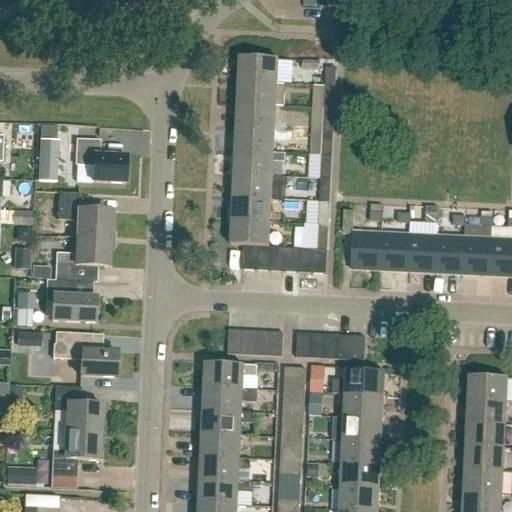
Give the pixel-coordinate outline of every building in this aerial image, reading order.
[(239,84),(278,86),(279,61),(241,59),(239,84)] [(303,71),(320,72),(320,65),(303,64),(303,71)] [(335,89),(336,71),(327,71),(326,88),(335,89)] [(239,84),(238,107),(277,109),(277,108),(278,86),(239,84)] [(334,112),(335,94),(325,94),(325,112),(334,112)] [(276,132),(277,109),(238,107),(237,130),(276,132)] [(333,135),(334,117),(324,117),(324,135),(333,135)] [(42,128),(41,140),(57,141),(58,129),(42,128)] [(275,155),(276,132),(237,130),(236,154),(275,155)] [(332,159),(333,141),(323,140),(322,158),(332,159)] [(41,142),(39,183),(56,184),(58,143),(41,142)] [(126,186),(127,159),(100,157),(100,144),(77,142),(76,167),(93,168),(92,184),(126,186)] [(236,154),(235,177),(273,179),(274,163),(285,163),(285,156),(275,155),(236,154)] [(331,182),(332,164),(322,163),(321,181),(331,182)] [(76,167),(75,183),(92,184),(93,168),(76,167)] [(272,202),(273,179),(235,177),(233,200),(272,202)] [(330,205),(331,187),(321,187),(320,205),(330,205)] [(77,240),(113,242),(113,241),(111,241),(112,213),(80,211),(81,196),(59,195),(58,222),(78,223),(77,240)] [(271,225),(272,202),(233,200),(232,223),(271,225)] [(371,214),(370,224),(382,224),(383,215),(382,215),(383,207),(371,206),(371,214)] [(329,228),(329,211),(320,210),(319,228),(329,228)] [(0,212),(0,225),(13,226),(14,214),(0,212)] [(342,236),(341,255),(352,256),(353,237),(353,235),(355,213),(344,213),(343,236),(342,236)] [(14,214),(13,226),(31,227),(32,214),(14,214)] [(481,220),(481,229),(493,230),(493,221),(491,220),(492,214),(482,214),(482,220),(481,220)] [(398,216),(398,225),(410,226),(410,225),(411,216),(409,216),(398,216)] [(438,227),(438,218),(426,217),(426,226),(438,227)] [(465,228),(466,219),(454,218),(453,227),(465,228)] [(232,223),(231,248),(243,248),(258,249),(270,250),(271,225),(232,223)] [(410,238),(408,274),(435,276),(437,239),(438,227),(426,226),(410,225),(410,226),(410,238)] [(465,240),(463,277),(491,278),(492,242),(493,230),(481,229),(465,229),(465,240)] [(492,242),(491,278),(511,279),(511,230),(508,230),(493,230),(492,242)] [(327,252),(328,234),(319,233),(318,251),(327,252)] [(353,237),(352,272),(380,273),(382,236),(354,235),(353,237)] [(382,236),(380,273),(408,274),(410,238),(382,236)] [(437,239),(435,276),(463,277),(465,240),(437,239)] [(113,242),(77,240),(76,256),(56,255),(55,282),(77,283),(78,268),(109,269),(111,242),(113,242)] [(256,273),(258,249),(243,249),(242,272),(256,273)] [(270,274),(272,250),(258,249),(256,273),(270,274)] [(284,274),(286,251),(272,250),(270,274),(284,274)] [(30,251),(15,251),(14,270),(29,271),(30,251)] [(298,275),(300,252),(286,251),(284,274),(298,275)] [(312,276),(313,252),(300,252),(298,275),(312,276)] [(313,252),(312,276),(326,277),(327,253),(313,252)] [(95,325),(97,299),(76,298),(77,285),(47,283),(46,304),(52,304),(51,322),(95,325)] [(31,313),(17,313),(17,328),(31,329),(31,313)] [(242,358),(244,334),(229,333),(228,357),(242,358)] [(256,358),(257,334),(244,334),(242,358),(256,358)] [(269,359),(270,335),(257,334),(256,358),(269,359)] [(28,348),(29,335),(19,335),(18,347),(28,348)] [(52,361),(63,361),(81,362),(80,378),(116,380),(117,354),(90,352),(91,338),(94,338),(94,336),(64,335),(55,335),(54,347),(52,346),(52,361)] [(270,335),(269,359),(282,360),(283,335),(270,335)] [(311,361),(312,337),(297,336),(296,360),(311,361)] [(324,362),(325,337),(312,337),(311,361),(324,362)] [(338,362),(339,338),(325,337),(324,362),(338,362)] [(351,363),(352,339),(339,338),(338,362),(351,363)] [(352,339),(351,363),(364,363),(365,339),(352,339)] [(0,366),(8,367),(9,354),(0,353),(0,366)] [(244,392),(244,391),(244,377),(257,378),(257,368),(205,366),(204,390),(244,392)] [(285,382),(306,383),(306,371),(285,370),(285,382)] [(333,383),(333,396),(346,397),(385,398),(386,374),(347,372),(347,383),(333,383)] [(469,403),(507,404),(509,380),(470,378),(469,403)] [(305,395),(306,383),(285,382),(284,394),(305,395)] [(21,398),(21,389),(10,388),(10,398),(21,398)] [(67,433),(105,435),(105,431),(101,431),(103,408),(80,406),(80,391),(55,390),(54,413),(68,414),(67,433)] [(257,391),(244,391),(244,392),(204,390),(203,413),(243,415),(243,404),(257,404),(257,391)] [(305,407),(305,395),(284,394),(284,406),(305,407)] [(384,422),(385,399),(346,397),(345,420),(384,422)] [(506,428),(507,404),(469,403),(467,426),(506,428)] [(304,418),(305,407),(284,406),(283,417),(304,418)] [(255,415),(243,415),(203,413),(202,436),(241,438),(242,425),(255,425),(255,415)] [(304,430),(304,418),(283,417),(283,429),(304,430)] [(382,445),(384,422),(345,420),(344,443),(382,445)] [(505,451),(506,428),(467,426),(466,449),(505,451)] [(303,442),(304,430),(283,429),(282,441),(303,442)] [(104,441),(105,435),(67,433),(66,453),(52,453),(51,478),(76,479),(77,462),(100,463),(101,440),(104,441)] [(240,461),(241,438),(202,436),(201,459),(240,461)] [(302,453),(303,442),(282,441),(281,452),(302,453)] [(381,468),(382,445),(344,443),(343,466),(381,468)] [(504,474),(505,451),(466,449),(465,472),(504,474)] [(302,465),(302,453),(281,452),(281,464),(302,465)] [(201,459),(200,483),(239,485),(240,471),(251,472),(251,462),(240,461),(201,459)] [(301,476),(302,465),(281,464),(280,475),(301,476)] [(319,467),(308,466),(308,479),(319,480),(319,467)] [(380,492),(381,468),(343,466),(341,490),(380,492)] [(21,486),(21,470),(7,469),(7,485),(21,486)] [(503,497),(504,474),(465,472),(464,496),(503,497)] [(301,488),(301,476),(280,475),(280,487),(301,488)] [(199,506),(214,507),(238,508),(239,494),(251,495),(252,485),(239,485),(200,483),(199,506)] [(300,500),(301,488),(280,487),(279,499),(300,500)] [(379,511),(380,492),(341,490),(340,511),(379,511)] [(502,511),(503,497),(464,496),(463,511),(502,511)] [(300,511),(300,500),(279,499),(279,510),(300,511)]
